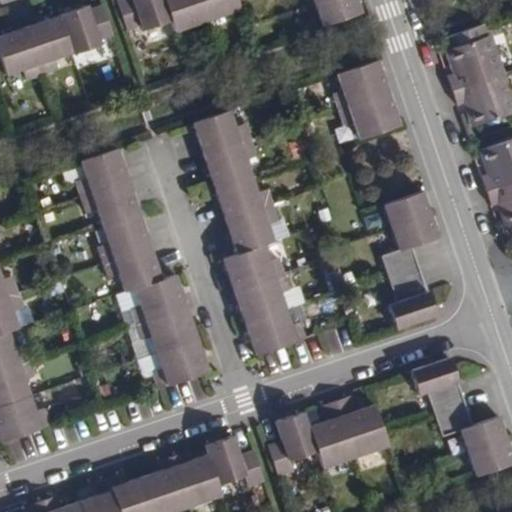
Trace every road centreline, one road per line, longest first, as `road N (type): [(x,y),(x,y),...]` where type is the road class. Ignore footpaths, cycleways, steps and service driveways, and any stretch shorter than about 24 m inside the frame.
road 1 (residential): [(380,0),(493,319)]
road 2 (residential): [(245,404),(157,153)]
road 3 (residential): [(245,404),(493,319)]
road 4 (residential): [(0,488),(245,404)]
